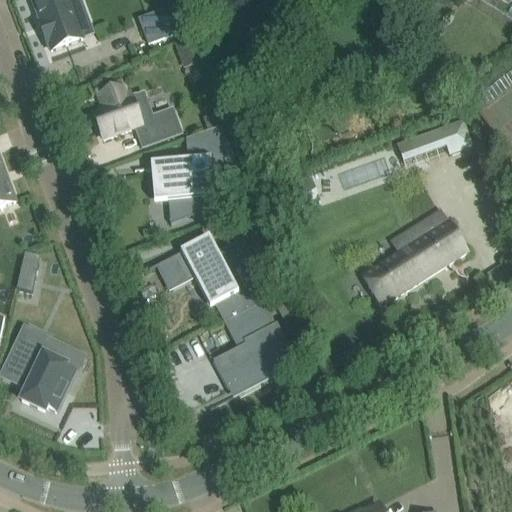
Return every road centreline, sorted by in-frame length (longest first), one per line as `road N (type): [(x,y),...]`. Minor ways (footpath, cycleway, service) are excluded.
road 1 (residential): [(0,48),(118,374),(128,502)]
road 2 (tertiary): [(511,316),(401,384),(221,473),(128,502)]
road 3 (tertiary): [(128,502),(45,495),(0,472)]
